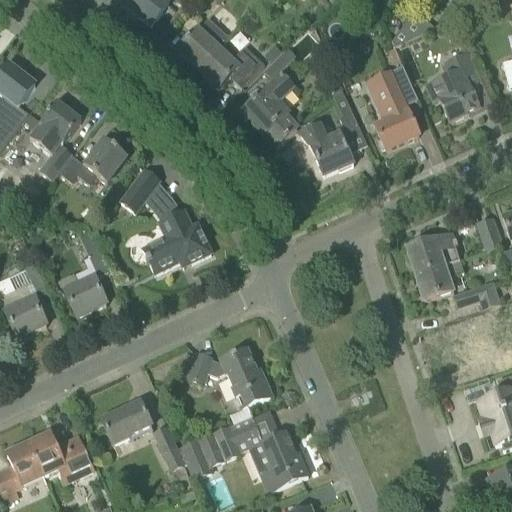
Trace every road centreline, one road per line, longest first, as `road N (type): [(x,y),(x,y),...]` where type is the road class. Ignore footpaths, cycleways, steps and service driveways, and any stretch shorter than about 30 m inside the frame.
road 1 (residential): [(267,264),(233,199),(167,128),(5,0)]
road 2 (residential): [(0,411),(275,285)]
road 3 (unclassified): [(445,511),(355,226)]
road 4 (residential): [(370,511),(275,285)]
road 5 (residential): [(355,226),(511,154)]
